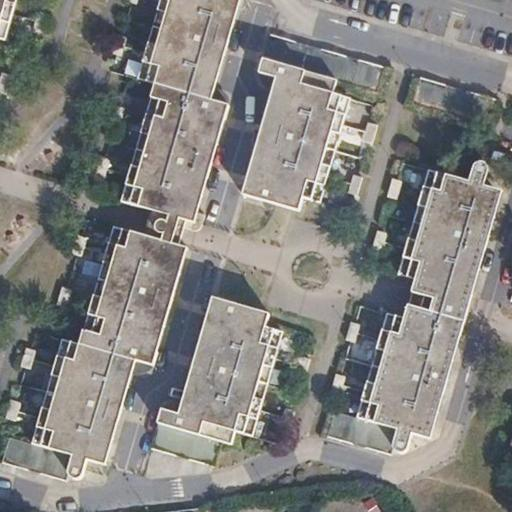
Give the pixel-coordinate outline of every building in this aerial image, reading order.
[(0,0),(0,37),(4,39),(15,0),(0,0)] [(124,202),(166,214),(196,110),(179,105),(208,0),(164,0),(142,79),(158,84),(124,202)] [(197,223),(227,118),(202,111),(206,98),(214,100),(218,87),(238,13),(241,0),(208,0),(179,105),(196,110),(166,214),(172,216),(182,219),(197,223)] [(47,14),(39,11),(33,29),(42,32),(47,14)] [(127,37),(119,35),(113,53),(122,55),(127,37)] [(271,35),(264,60),(306,72),(312,73),(338,81),(379,92),(386,67),(271,35)] [(260,73),(277,78),(303,86),(306,72),(264,60),(260,73)] [(11,75),(2,72),(0,79),(0,91),(6,93),(11,75)] [(277,78),(247,181),(262,186),(273,189),(269,203),(275,205),(312,73),(306,72),(303,86),(277,78)] [(312,73),(275,205),(300,212),(305,198),(320,202),(349,99),(334,94),(338,81),(312,73)] [(511,104),(425,79),(417,104),(511,131),(511,104)] [(202,111),(227,118),(231,105),(214,100),(206,98),(202,111)] [(125,108),(116,106),(111,123),(119,126),(125,108)] [(378,126),(368,123),(363,141),(372,143),(378,126)] [(110,161),(101,158),(96,175),(105,178),(110,161)] [(473,183),(483,186),(486,177),(488,175),(489,173),(490,170),(489,167),(488,164),(487,163),(485,162),(482,162),(480,162),(477,163),(476,164),(475,166),(475,170),(476,174),(473,183)] [(401,275),(416,279),(442,287),(473,183),(431,171),(401,275)] [(362,177),(353,175),(348,192),(357,195),(362,177)] [(402,181),(393,179),(388,197),(396,199),(402,181)] [(262,186),(247,181),(243,195),(260,200),(269,203),(273,189),(262,186)] [(412,292),(470,309),(503,192),(489,188),(483,186),(473,183),(442,287),(416,279),(412,292)] [(174,245),(182,219),(172,216),(169,223),(167,221),(166,221),(163,220),(161,221),(159,222),(157,224),(156,227),(157,230),(159,233),(164,235),(166,234),(164,242),(174,245)] [(74,456),(77,457),(112,339),(128,344),(158,240),(117,228),(82,345),(65,341),(35,445),(74,456)] [(386,233),(378,231),(372,249),(381,251),(386,233)] [(88,238),(79,235),(74,253),(82,255),(88,238)] [(159,352),(174,302),(176,294),(189,249),(174,245),(164,242),(158,240),(128,344),(112,339),(77,457),(87,460),(108,466),(122,417),(132,385),(138,361),(130,359),(134,345),(159,352)] [(72,290),(64,287),(58,305),(67,307),(72,290)] [(461,320),(466,321),(470,309),(412,292),(409,305),(432,311),(445,315),(451,317),(457,319),(461,320)] [(174,302),(211,312),(213,304),(176,294),(174,302)] [(213,304),(211,312),(235,319),(239,305),(215,298),(213,304)] [(235,319),(211,312),(181,415),(206,422),(202,435),(207,437),(245,307),(239,305),(235,319)] [(431,325),(401,429),(411,432),(423,436),(432,438),(466,321),(461,320),(457,319),(451,317),(445,315),(432,311),(409,305),(405,318),(431,325)] [(271,314),(245,307),(207,437),(223,441),(233,444),(238,431),(252,435),(282,333),(268,328),(271,314)] [(398,429),(401,429),(431,325),(405,318),(390,314),(359,417),(398,429)] [(351,321),(346,339),(355,341),(360,323),(351,321)] [(154,366),(159,352),(134,345),(130,359),(138,361),(154,366)] [(36,350),(27,348),(22,366),(31,369),(36,350)] [(310,359),(301,356),(296,374),(305,376),(310,359)] [(346,376),(336,373),(330,391),(341,393),(346,376)] [(21,404),(12,401),(7,418),(16,421),(21,404)] [(295,410),(286,407),(281,425),(290,428),(295,410)] [(206,422),(181,415),(163,410),(160,423),(202,435),(206,422)] [(359,417),(335,411),(328,436),(391,454),(398,429),(359,417)] [(202,435),(160,423),(152,449),(216,467),(223,441),(207,437),(202,435)] [(411,432),(401,429),(398,438),(396,439),(395,442),(394,445),(394,448),(395,450),(398,452),(401,454),(404,454),(407,452),(409,449),(410,446),(409,441),(411,432)] [(35,445),(10,438),(3,464),(67,482),(71,468),(74,456),(35,445)] [(84,470),(87,460),(77,457),(74,467),(73,467),(71,468),(70,473),(70,476),(72,478),(74,480),(78,481),(81,480),(83,479),(84,476),(85,474),(85,472),(84,470)]
